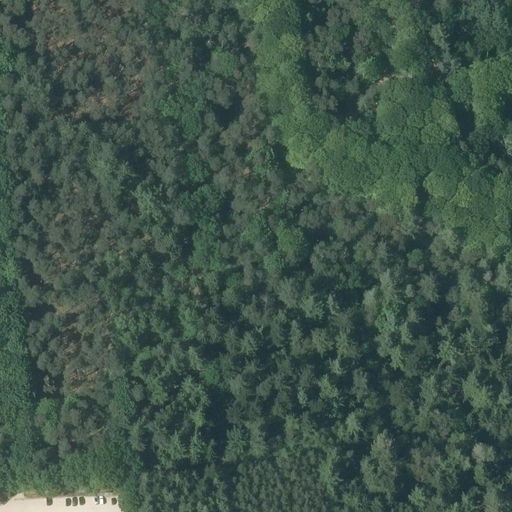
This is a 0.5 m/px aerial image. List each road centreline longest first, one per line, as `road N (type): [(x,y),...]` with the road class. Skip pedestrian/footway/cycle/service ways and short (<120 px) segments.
road 1 (track): [(257,0),(281,21),(289,112),(318,153),(397,191)]
road 2 (track): [(367,0),(387,133)]
road 3 (track): [(397,191),(511,256)]
road 4 (track): [(511,106),(387,133)]
